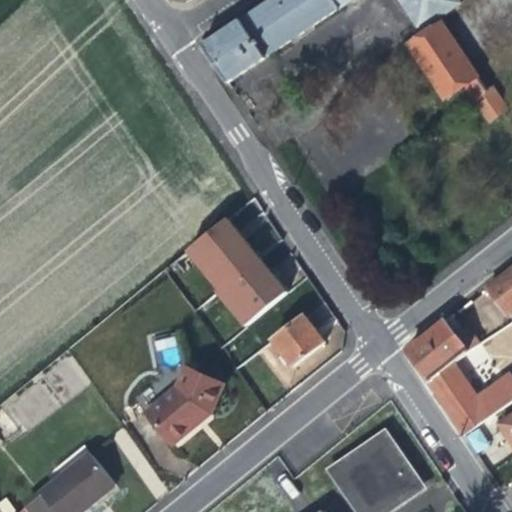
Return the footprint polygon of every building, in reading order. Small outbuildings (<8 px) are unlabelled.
[(204,44),(231,84),(342,12),(333,0),(265,0),(217,30),(204,44)] [(457,0),(333,0),(342,12),(360,0),(395,0),(421,38),(445,22),(463,8),(457,0)] [(421,38),(409,45),(446,99),(467,86),(492,122),(503,115),(509,111),(494,87),(490,90),(462,48),(445,22),(421,38)] [(228,217),(195,244),(227,283),(260,256),(228,217)] [(189,249),(221,288),(225,284),(227,283),(195,244),(189,249)] [(289,291),(260,256),(227,283),(225,284),(254,319),(289,291)] [(511,312),(511,266),(484,289),(506,317),(511,312)] [(248,324),(254,319),(225,284),(221,288),(219,290),(248,324)] [(275,339),(296,367),(328,341),(317,327),(307,315),(275,339)] [(406,351),(429,379),(452,361),(478,339),(467,324),(460,329),(450,315),(434,328),(406,351)] [(511,322),(464,353),(482,380),(511,360),(511,322)] [(482,405),(452,361),(429,379),(427,381),(444,406),(463,436),(505,405),(498,395),(482,405)] [(188,367),(179,385),(147,411),(174,443),(197,425),(211,414),(224,383),(188,367)] [(511,443),(511,414),(498,423),(511,444),(511,443)] [(357,511),(384,511),(422,486),(384,432),(329,470),(357,511)] [(85,511),(118,486),(91,452),(41,491),(44,495),(22,511),(85,511)]
